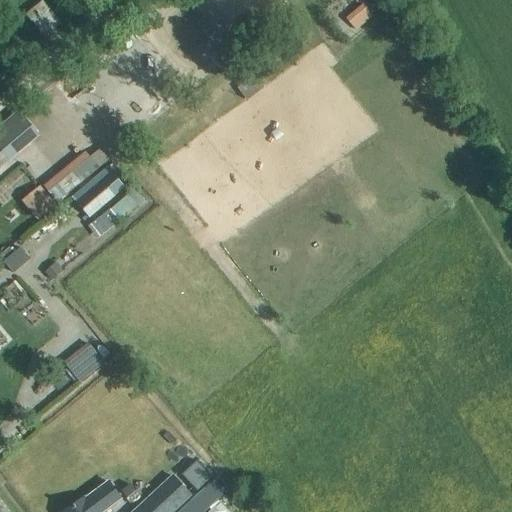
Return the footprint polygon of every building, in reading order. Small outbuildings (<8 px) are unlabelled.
[(45,36),(62,22),(43,1),(26,16),(45,36)] [(22,48),(26,53),(32,49),(28,43),(22,48)] [(0,169),(9,161),(0,150),(0,169)] [(97,153),(54,186),(64,199),(107,166),(97,153)] [(101,181),(76,203),(89,218),(114,196),(124,188),(111,172),(101,181)] [(27,196),(42,218),(62,205),(47,183),(27,196)] [(105,234),(150,198),(140,186),(95,222),(105,234)] [(13,275),(30,260),(21,249),(4,263),(13,275)] [(56,264),(44,274),(50,281),(51,282),(63,272),(62,271),(56,264)] [(85,380),(111,361),(95,340),(69,359),(85,380)] [(197,463),(182,476),(197,492),(211,478),(197,463)] [(172,477),(134,511),(174,511),(191,497),(172,477)] [(103,511),(120,500),(108,483),(85,501),(84,499),(66,511),(103,511)] [(207,511),(217,503),(205,491),(182,511),(207,511)]
